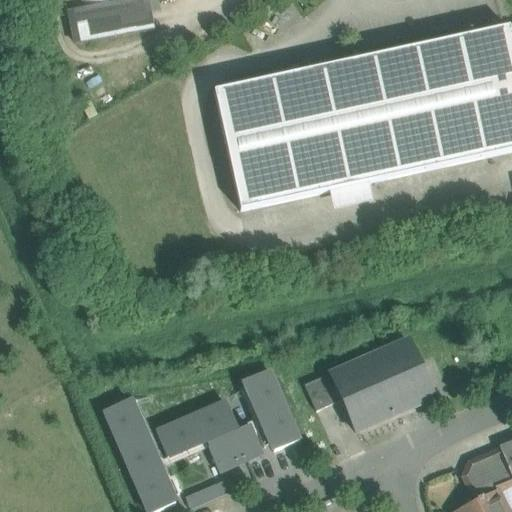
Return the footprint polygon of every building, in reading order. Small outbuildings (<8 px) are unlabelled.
[(142,0),(120,4),(70,14),(76,47),(154,32),(148,0),(142,0)] [(215,95),(214,95),(240,214),(511,154),(511,34),(511,33),(509,34),(509,31),(215,95)] [(332,378),(331,378),(342,404),(356,436),(434,402),(409,344),(332,378)] [(269,374),(243,385),(246,391),(271,448),(274,455),(299,444),(269,374)] [(316,415),(342,404),(331,378),(332,378),(331,377),(305,389),(316,415)] [(136,403),(131,406),(173,500),(178,498),(165,469),(208,450),(251,432),(256,430),(265,450),(271,448),(246,391),(240,394),(254,424),(237,432),(168,462),(163,464),(136,403)] [(131,406),(130,404),(104,415),(146,511),(163,511),(175,507),(173,500),(131,406)] [(237,432),(226,406),(156,436),(168,462),(237,432)] [(262,457),(251,432),(208,450),(219,476),(262,457)] [(511,445),(499,451),(500,454),(509,476),(511,482),(511,445)] [(500,454),(471,466),(464,479),(471,492),(492,483),(509,476),(500,454)] [(506,511),(492,483),(471,492),(477,505),(463,511),(506,511)] [(189,511),(228,496),(223,485),(185,501),(189,511)]
